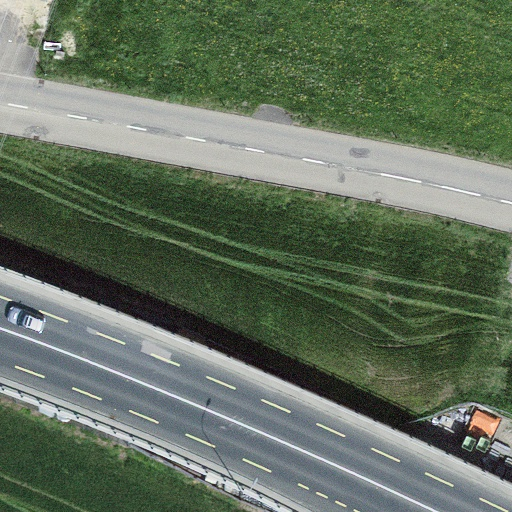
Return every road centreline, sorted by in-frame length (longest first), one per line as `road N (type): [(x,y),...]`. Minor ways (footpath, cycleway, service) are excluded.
road 1 (tertiary): [(0,108),(337,167),(511,212)]
road 2 (primary): [(0,340),(403,511)]
